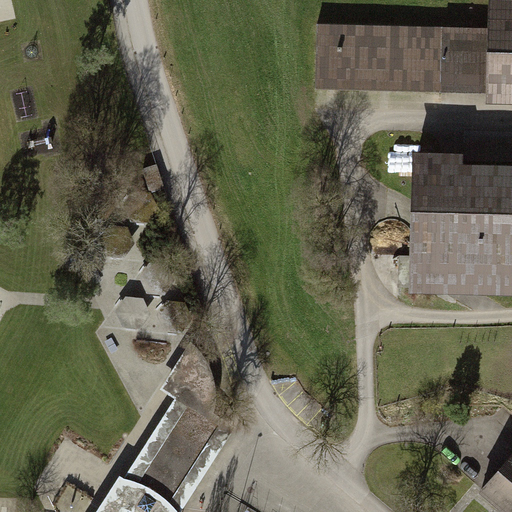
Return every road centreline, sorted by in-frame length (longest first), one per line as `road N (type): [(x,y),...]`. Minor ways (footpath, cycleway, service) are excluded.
road 1 (residential): [(132,0),(254,377),(274,415),(341,486)]
road 2 (unknown): [(511,87),(393,92),(362,117),(362,181),(382,318)]
road 3 (residential): [(341,486),(370,439),(366,336),(382,318),(511,318)]
